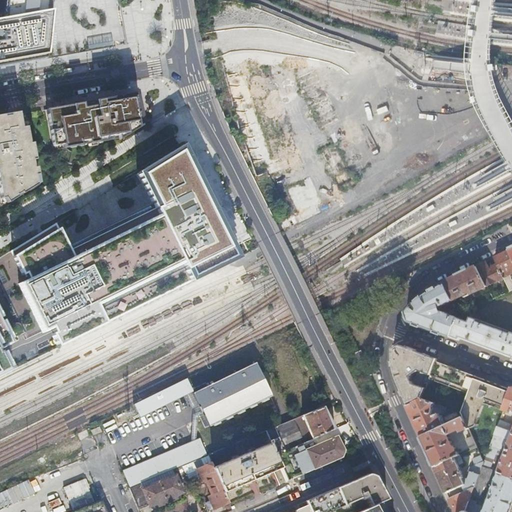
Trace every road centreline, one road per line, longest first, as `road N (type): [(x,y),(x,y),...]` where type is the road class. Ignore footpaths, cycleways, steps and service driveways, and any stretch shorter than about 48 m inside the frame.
road 1 (secondary): [(408,511),(208,121),(188,62)]
road 2 (residential): [(445,511),(388,383),(387,327)]
road 3 (residential): [(0,95),(188,62)]
road 4 (track): [(360,65),(281,41),(188,62)]
road 5 (residential): [(387,327),(409,288),(511,237)]
road 6 (residential): [(511,374),(387,327)]
